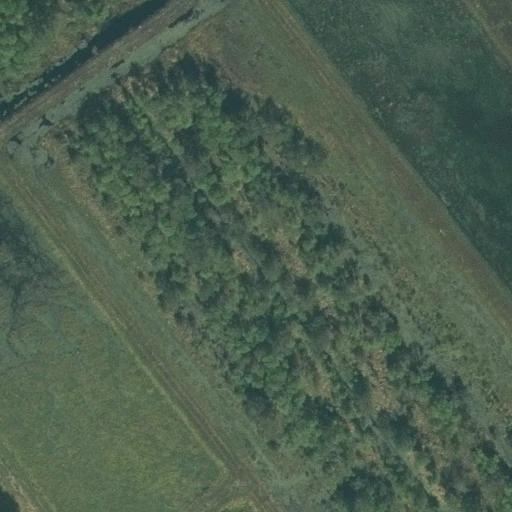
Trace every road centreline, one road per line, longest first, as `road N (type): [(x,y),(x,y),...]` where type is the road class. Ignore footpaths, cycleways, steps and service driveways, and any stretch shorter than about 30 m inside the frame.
road 1 (track): [(0,134),(286,511)]
road 2 (track): [(253,0),(511,326)]
